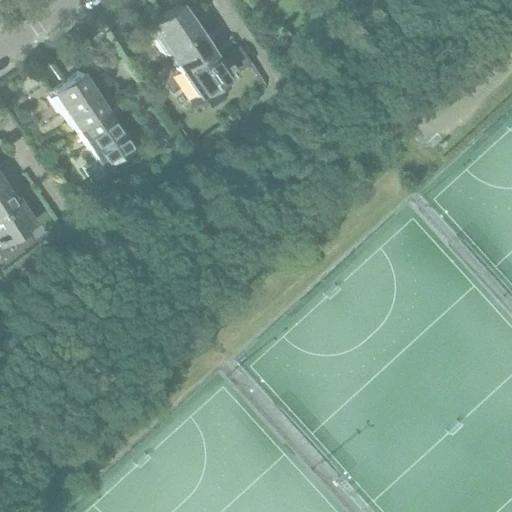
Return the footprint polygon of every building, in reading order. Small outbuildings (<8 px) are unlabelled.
[(167,49),(174,58),(189,47),(183,38),(194,30),(185,16),(184,17),(176,4),(142,27),(161,53),(167,49)] [(189,14),(185,16),(194,30),(183,38),(189,47),(174,58),(170,60),(194,95),(224,75),(209,54),(214,50),(189,14)] [(284,30),(273,37),(284,53),(295,45),(284,30)] [(237,45),(224,54),(236,72),(249,63),(237,45)] [(76,71),(47,91),(72,128),(101,108),(76,71)] [(101,108),(72,128),(94,160),(81,168),(92,185),(128,160),(121,149),(126,145),(101,108)] [(0,183),(0,244),(32,223),(14,196),(10,199),(0,183)]
